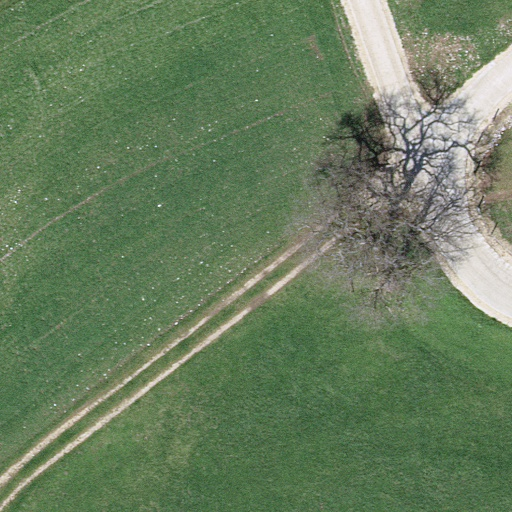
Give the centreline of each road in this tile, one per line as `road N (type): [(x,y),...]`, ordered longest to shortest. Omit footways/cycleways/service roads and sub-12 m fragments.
road 1 (track): [(0,486),(423,157),(366,0)]
road 2 (track): [(511,72),(423,157),(475,271),(511,298)]
